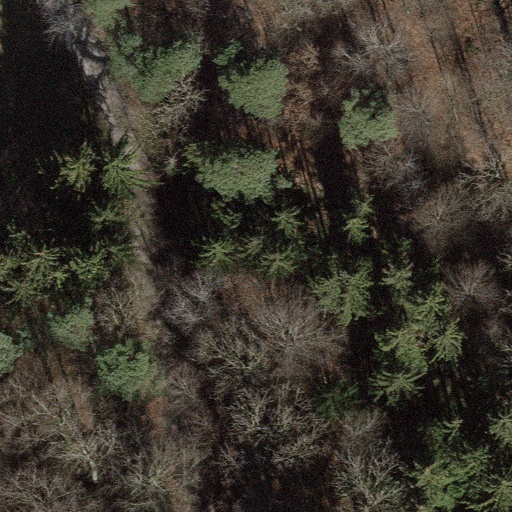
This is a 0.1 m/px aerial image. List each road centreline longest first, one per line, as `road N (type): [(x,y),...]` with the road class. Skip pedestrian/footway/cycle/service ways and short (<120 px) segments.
road 1 (track): [(214,511),(98,66),(38,0)]
road 2 (track): [(0,159),(98,66)]
